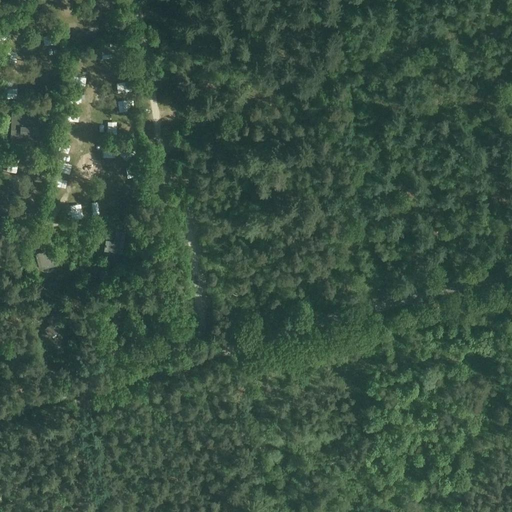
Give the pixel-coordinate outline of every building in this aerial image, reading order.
[(71,36),(67,43),(73,46),(77,40),(71,36)] [(101,59),(111,59),(110,49),(101,49),(101,59)] [(122,105),(116,107),(122,120),(127,117),(122,105)] [(47,113),(11,112),(10,143),(46,145),(47,113)] [(119,155),(114,164),(124,169),(129,161),(119,155)] [(123,251),(126,232),(119,231),(118,238),(116,238),(115,242),(105,241),(105,249),(123,251)] [(36,254),(40,268),(57,264),(54,254),(43,257),(41,252),(36,254)] [(57,296),(44,300),(46,306),(58,303),(57,296)] [(127,302),(121,302),(122,307),(110,309),(111,318),(129,316),(127,302)] [(56,313),(48,319),(51,324),(44,329),(49,336),(65,326),(56,313)]
